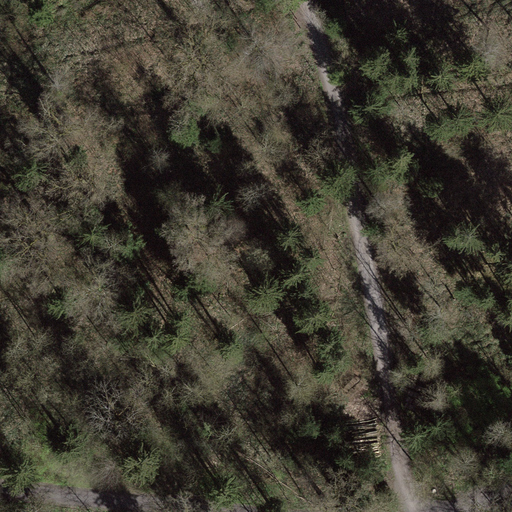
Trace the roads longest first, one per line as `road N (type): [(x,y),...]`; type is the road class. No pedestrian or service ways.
road 1 (track): [(419,511),(391,407),(331,81),(302,0)]
road 2 (track): [(257,511),(0,488)]
